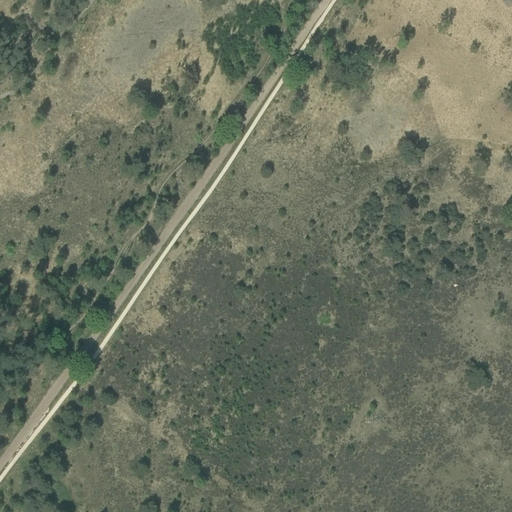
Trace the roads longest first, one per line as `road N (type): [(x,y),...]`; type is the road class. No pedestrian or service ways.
road 1 (track): [(326,0),(0,465)]
road 2 (track): [(92,0),(50,36),(24,80),(0,96)]
